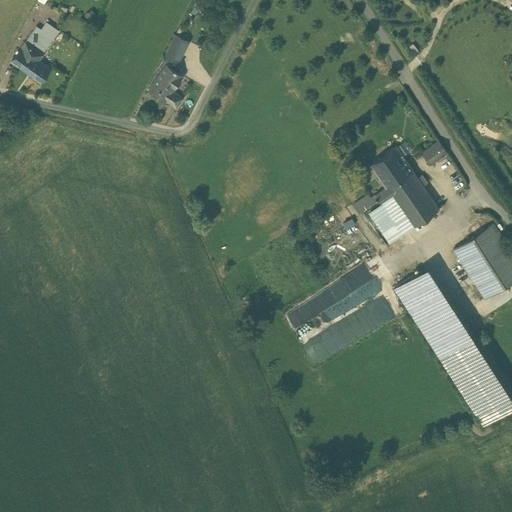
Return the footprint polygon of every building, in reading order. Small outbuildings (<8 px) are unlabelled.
[(41,28),(38,26),(11,61),(41,84),(51,70),(38,60),(55,38),(54,38),(59,32),(46,22),(41,28)] [(175,34),(165,55),(178,61),(188,41),(185,39),(175,34)] [(184,97),(173,91),(182,74),(165,64),(149,90),(177,108),(184,97)] [(438,141),(422,152),(430,163),(446,152),(438,141)] [(438,207),(396,146),(370,164),(386,187),(391,194),(413,225),(438,207)] [(380,202),(391,194),(386,187),(375,195),(378,199),(380,202)] [(378,199),(375,195),(370,198),(367,194),(353,204),(358,212),(378,199)] [(413,225),(391,194),(380,202),(370,209),(392,240),(413,225)] [(511,252),(493,223),(453,249),(485,298),(511,280),(511,252)] [(319,314),(325,324),(385,287),(371,263),(286,314),(294,328),(319,314)] [(428,265),(395,286),(457,384),(482,423),(505,409),(511,403),(511,396),(472,334),(428,265)]
